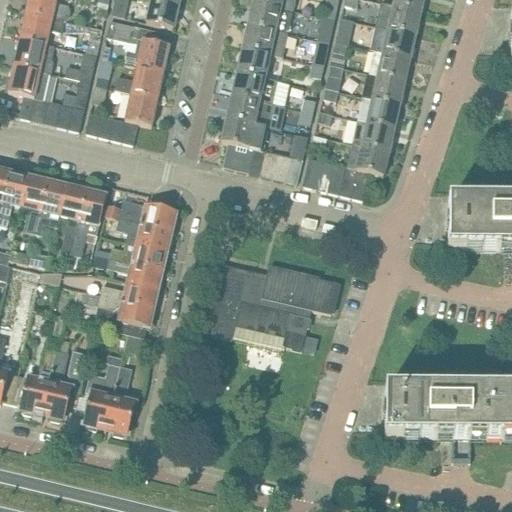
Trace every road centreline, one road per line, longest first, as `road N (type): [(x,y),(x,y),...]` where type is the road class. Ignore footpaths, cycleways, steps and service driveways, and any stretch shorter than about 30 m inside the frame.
road 1 (residential): [(141,471),(211,186)]
road 2 (residential): [(313,510),(402,232)]
road 3 (residential): [(402,232),(481,0)]
road 4 (residential): [(402,232),(211,186)]
road 5 (residential): [(185,180),(0,134)]
road 6 (residential): [(185,180),(225,0)]
road 7 (residential): [(313,510),(141,471)]
road 8 (secondary): [(154,511),(0,474)]
road 9 (residential): [(141,471),(0,439)]
